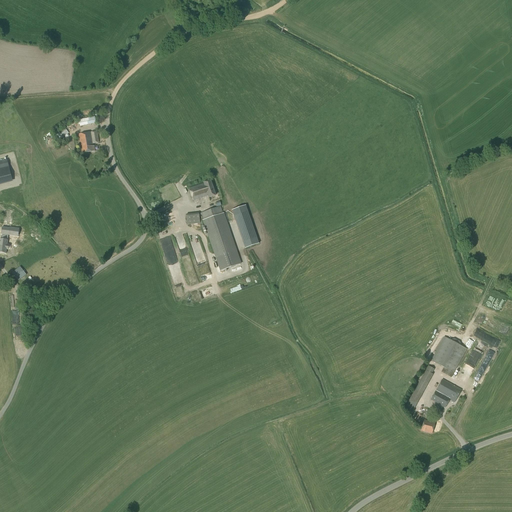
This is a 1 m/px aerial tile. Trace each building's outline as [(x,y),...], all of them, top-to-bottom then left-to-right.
[(80,126),(96,123),(95,117),(79,120),(80,126)] [(60,139),(68,133),(64,128),(53,136),(56,139),(58,137),(60,139)] [(93,146),(93,144),(99,143),(97,131),(79,134),(82,153),(95,151),(94,146),(93,146)] [(0,181),(12,178),(7,160),(0,161),(0,181)] [(209,198),(216,195),(211,180),(203,183),(204,183),(189,188),(193,201),(208,196),(209,198)] [(171,203),(183,197),(175,181),(163,187),(171,203)] [(241,264),(221,206),(200,213),(201,215),(202,215),(221,271),(241,264)] [(187,225),(200,223),(199,213),(186,215),(187,225)] [(12,226),(1,225),(1,232),(3,232),(2,238),(0,238),(0,239),(0,251),(8,252),(8,248),(10,248),(10,243),(8,243),(9,233),(20,233),(20,225),(12,225),(12,226)] [(20,267),(12,273),(18,281),(26,275),(20,267)] [(451,378),(467,350),(444,337),(431,361),(444,368),(441,372),(451,378)] [(478,346),(470,362),(478,365),(484,350),(481,349),(482,347),(478,346)] [(485,375),(495,350),(491,348),(481,373),(485,375)] [(412,412),(416,405),(433,374),(432,374),(434,369),(428,366),(409,401),(405,408),(412,412)] [(454,403),(461,390),(442,380),(436,391),(431,400),(445,408),(449,400),(454,403)] [(430,418),(431,411),(424,409),(422,415),(430,418)] [(432,434),(435,423),(424,420),(421,431),(432,434)]
